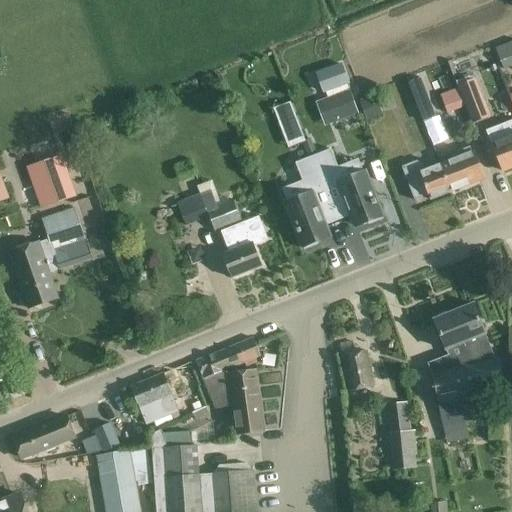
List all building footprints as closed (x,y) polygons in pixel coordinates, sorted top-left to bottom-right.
[(511,41),(495,48),(503,69),(511,65),(511,41)] [(473,74),(497,66),(490,46),(467,54),(473,74)] [(327,124),(362,112),(352,82),(356,81),(350,61),(321,70),(330,97),(319,101),(327,124)] [(415,103),(432,147),(445,142),(424,90),(412,94),(416,103),(415,103)] [(473,123),(489,117),(482,98),(466,104),(473,123)] [(276,107),(291,146),(310,139),(295,99),(276,107)] [(511,120),(487,130),(492,144),(503,172),(511,168),(511,120)] [(459,155),(439,163),(450,192),(484,178),(473,151),(471,153),(469,147),(457,151),(459,155)] [(331,149),(313,156),(338,221),(352,216),(356,226),(368,222),(369,225),(383,219),(364,173),(343,181),(331,149)] [(313,156),(295,163),(307,195),(286,203),(305,250),(318,244),(317,242),(329,237),(324,226),(338,221),(313,156)] [(75,196),(62,157),(28,168),(41,207),(75,196)] [(180,180),(196,174),(192,160),(175,165),(180,180)] [(402,166),(408,182),(407,182),(414,201),(428,195),(430,200),(450,192),(439,163),(425,169),(422,162),(416,160),(402,166)] [(0,201),(9,199),(0,173),(0,201)] [(221,254),(230,277),(262,265),(254,246),(268,240),(258,216),(243,222),(234,200),(217,207),(210,189),(176,203),(186,227),(209,217),(215,232),(220,231),(229,252),(221,254)] [(9,252),(28,309),(58,299),(49,273),(92,259),(86,240),(85,240),(75,208),(42,219),(48,240),(39,242),(39,241),(9,252)] [(437,402),(442,428),(493,417),(488,392),(505,388),(498,357),(494,358),(485,334),(486,334),(474,303),(433,319),(445,350),(448,355),(427,363),(431,373),(437,402)] [(203,379),(221,372),(226,370),(245,363),(246,366),(257,362),(255,358),(261,356),(253,337),(195,361),(203,379)] [(340,344),(349,390),(373,385),(367,352),(355,354),(353,342),(340,344)] [(233,408),(237,435),(264,431),(256,370),(229,374),(221,372),(203,379),(215,410),(233,408)] [(179,412),(163,373),(131,386),(146,425),(179,412)] [(387,433),(392,471),(416,467),(415,430),(412,430),(408,402),(385,405),(389,433),(387,433)] [(16,438),(23,454),(39,448),(41,452),(59,445),(57,441),(71,435),(65,419),(16,438)] [(109,422),(93,429),(95,435),(102,451),(118,445),(109,422)] [(160,430),(151,434),(151,447),(154,484),(156,511),(256,511),(254,471),(251,471),(247,464),(219,465),(214,472),(200,474),(199,474),(197,445),(167,447),(160,430)] [(95,456),(105,511),(141,511),(137,486),(154,484),(151,447),(130,451),(130,450),(95,456)] [(0,511),(27,511),(21,494),(0,502),(0,511)] [(446,511),(446,502),(429,503),(429,511),(446,511)]
